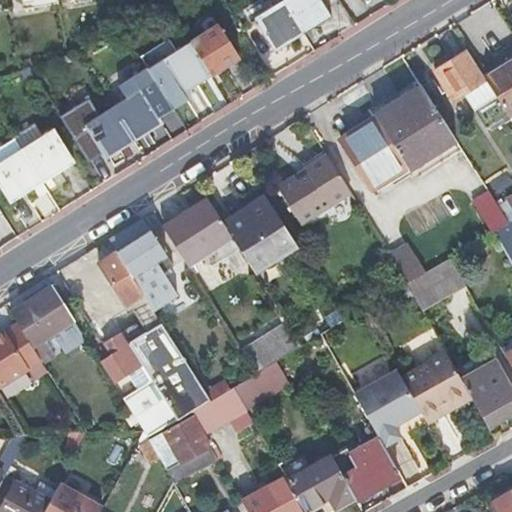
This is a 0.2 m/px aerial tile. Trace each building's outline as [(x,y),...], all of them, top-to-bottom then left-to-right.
[(321,0),(289,0),(284,3),(304,35),(333,18),(321,0)] [(304,35),(284,3),(256,20),(276,52),(304,35)] [(220,27),(192,44),(212,77),(240,59),(220,27)] [(192,44),(149,71),(161,90),(176,81),(184,94),(212,77),(192,44)] [(483,79),(466,52),(435,72),(453,100),(463,94),(485,130),(507,116),(485,81),(483,79)] [(511,61),(483,79),(485,81),(507,116),(508,117),(511,113),(511,61)] [(424,90),(380,117),(410,163),(433,149),(437,155),(457,142),(424,90)] [(143,92),(115,109),(135,141),(163,123),(143,92)] [(135,141),(115,109),(87,127),(78,114),(64,122),(78,146),(93,137),(107,158),(135,141)] [(380,117),(376,119),(405,166),(410,163),(380,117)] [(405,166),(376,119),(342,140),(371,187),(405,166)] [(36,125),(15,138),(16,139),(23,150),(43,137),(36,125)] [(43,137),(23,150),(43,182),(75,163),(54,130),(43,137)] [(0,163),(23,150),(16,139),(0,148),(0,163)] [(410,163),(414,169),(437,155),(433,149),(410,163)] [(0,163),(0,184),(11,202),(43,182),(23,150),(0,163)] [(295,178),(317,213),(351,192),(328,155),(306,169),(309,174),(300,181),(297,177),(295,178)] [(405,166),(409,172),(414,169),(410,163),(405,166)] [(300,224),(317,213),(295,178),(278,188),(300,224)] [(473,203),(491,234),(493,232),(509,223),(490,193),(473,203)] [(222,223),(236,245),(255,274),(297,247),(265,197),(222,223)] [(208,201),(163,230),(185,265),(212,248),(217,256),(236,245),(222,223),(208,201)] [(142,219),(108,240),(116,252),(152,311),(160,306),(161,307),(168,302),(168,301),(175,297),(160,273),(172,265),(142,219)] [(493,232),(496,238),(511,265),(511,221),(509,223),(493,232)] [(491,234),(487,236),(491,240),(496,238),(493,232),(491,234)] [(390,254),(408,282),(424,273),(407,244),(390,254)] [(460,252),(450,258),(458,271),(469,264),(461,251),(460,252)] [(148,333),(129,345),(141,366),(151,382),(123,399),(143,431),(144,432),(147,437),(176,421),(191,412),(210,401),(201,388),(152,311),(116,252),(98,263),(127,309),(132,306),(148,333)] [(408,282),(407,283),(422,311),(466,286),(458,271),(450,258),(424,273),(408,282)] [(74,275),(63,281),(77,303),(88,296),(74,275)] [(45,339),(74,321),(53,287),(10,314),(18,325),(39,360),(52,352),(45,339)] [(338,313),(344,321),(361,311),(356,302),(338,313)] [(27,368),(39,360),(18,325),(6,333),(5,331),(0,334),(0,386),(27,369),(27,368)] [(241,354),(245,361),(254,375),(277,361),(301,347),(287,325),(241,354)] [(121,333),(105,342),(104,342),(113,356),(103,362),(114,381),(141,366),(129,345),(121,333)] [(511,337),(499,345),(505,355),(511,351),(511,337)] [(488,349),(455,369),(461,379),(495,361),(488,349)] [(447,354),(403,379),(422,412),(428,422),(442,414),(439,408),(468,393),(461,379),(455,369),(447,354)] [(245,361),(201,388),(210,401),(235,387),(254,375),(245,361)] [(254,375),(235,387),(247,409),(290,384),(277,361),(254,375)] [(511,390),(495,361),(461,379),(468,393),(470,397),(476,394),(492,423),(511,411),(511,390)] [(353,394),(375,432),(383,447),(401,437),(395,426),(422,412),(403,379),(398,370),(353,394)] [(235,387),(210,401),(191,412),(193,416),(204,435),(247,409),(235,387)] [(439,408),(442,414),(443,416),(472,400),(470,397),(468,393),(439,408)] [(204,435),(193,416),(149,440),(149,441),(160,460),(166,470),(210,446),(204,435)] [(331,457),(354,498),(358,504),(373,495),(369,489),(398,473),(383,447),(375,432),(331,457)] [(73,453),(84,433),(72,433),(64,448),(73,453)] [(23,434),(15,435),(0,460),(0,466),(7,471),(27,434),(23,434)] [(151,465),(160,460),(149,441),(140,446),(151,465)] [(210,446),(166,470),(173,483),(217,458),(210,446)] [(281,470),(285,476),(304,511),(313,511),(323,507),(326,511),(328,511),(354,498),(331,457),(330,455),(293,476),(287,466),(281,470)] [(41,511),(47,501),(14,483),(13,479),(5,475),(4,478),(0,485),(0,511),(41,511)] [(304,511),(285,476),(241,500),(247,511),(304,511)] [(99,511),(102,508),(57,483),(47,501),(41,511),(99,511)] [(497,511),(511,511),(511,491),(492,502),(497,511)]
